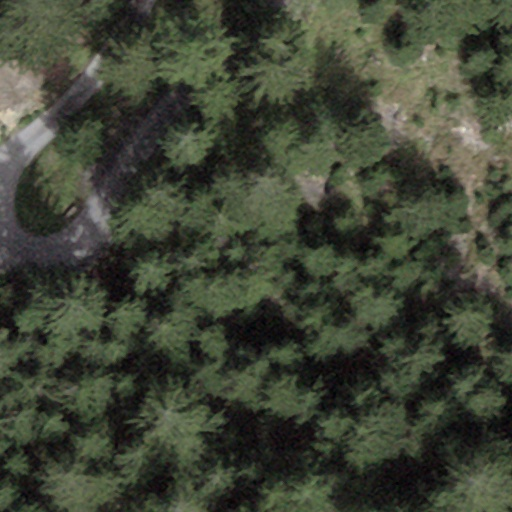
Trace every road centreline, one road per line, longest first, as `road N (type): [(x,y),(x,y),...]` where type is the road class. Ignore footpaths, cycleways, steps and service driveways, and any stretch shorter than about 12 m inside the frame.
road 1 (track): [(268,0),(181,80),(87,238),(40,262),(0,251)]
road 2 (track): [(0,185),(24,143),(135,36),(149,0)]
